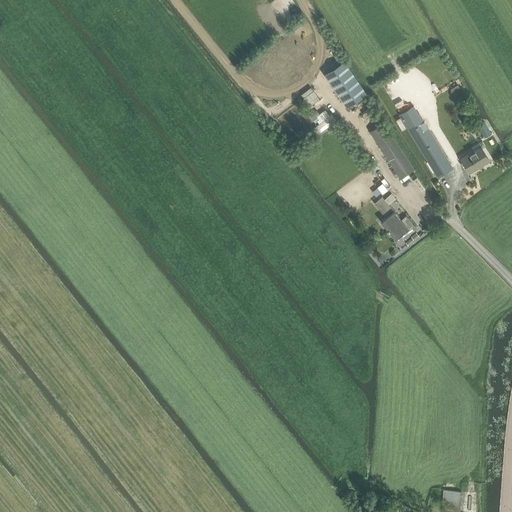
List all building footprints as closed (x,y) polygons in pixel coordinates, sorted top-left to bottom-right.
[(344,60),(324,73),(347,106),(367,93),(344,60)] [(458,84),(451,88),(455,95),(462,91),(458,84)] [(438,177),(453,168),(414,105),(399,114),(438,177)] [(372,114),(377,121),(381,118),(372,106),(363,112),(367,118),(372,114)] [(313,128),(318,134),(336,119),(331,114),(313,128)] [(485,122),(478,126),(485,137),(491,133),(485,122)] [(391,134),(388,136),(380,124),(370,131),(400,177),(414,169),(391,134)] [(469,172),(489,160),(481,146),(461,158),(469,172)] [(376,163),(370,167),(374,172),(379,168),(376,163)] [(382,183),(372,192),(376,196),(378,194),(382,192),(383,194),(388,190),(382,183)] [(402,220),(388,204),(395,198),(391,193),(384,199),(382,196),(374,203),(386,217),(381,221),(389,231),(402,220)] [(400,234),(404,238),(416,228),(406,216),(402,220),(389,231),(395,238),(400,234)] [(412,237),(406,242),(409,244),(409,245),(421,236),(420,235),(418,232),(412,236),(412,237)] [(460,511),(461,490),(443,489),(442,510),(460,511)]
